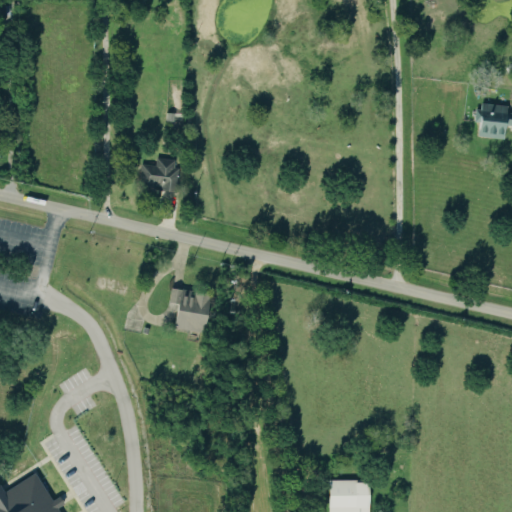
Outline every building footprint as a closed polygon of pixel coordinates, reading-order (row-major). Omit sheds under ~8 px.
[(474,136),(502,138),(503,127),(511,127),(511,111),(506,111),(506,105),(476,103),(474,136)] [(179,193),(182,169),(178,169),(179,161),(160,159),(159,166),(145,164),(143,185),(166,188),(165,192),(179,193)] [(177,327),(196,333),(210,333),(215,318),(215,297),(197,291),(184,291),(176,289),(174,295),(174,303),(181,305),(181,309),(177,322),(177,327)] [(64,511),(61,505),(59,507),(40,475),(9,493),(6,487),(0,490),(0,511),(64,511)] [(374,511),(374,482),(333,483),(333,511),(374,511)]
